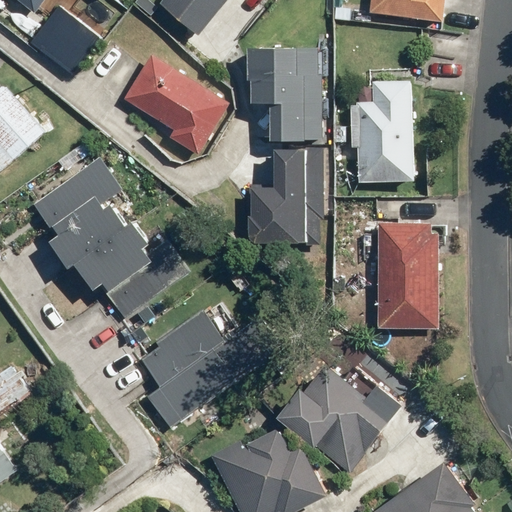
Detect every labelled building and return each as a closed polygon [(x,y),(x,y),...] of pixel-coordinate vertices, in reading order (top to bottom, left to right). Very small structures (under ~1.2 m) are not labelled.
[(23,0),(38,11),(46,0),(23,0)] [(171,0),(207,30),(232,0),(171,0)] [(372,0),(371,11),(440,19),(442,0),(372,0)] [(76,28),(85,18),(66,1),(36,37),(77,72),(107,36),(90,21),(81,32),(76,28)] [(328,137),(329,45),(256,43),(256,70),(260,70),(259,99),(266,99),(266,136),(328,137)] [(240,101),(158,52),(124,107),(206,157),(240,101)] [(425,181),(418,76),(380,79),(381,101),(356,103),(358,144),(366,143),(368,184),(425,181)] [(50,130),(8,83),(0,90),(0,172),(1,174),(50,130)] [(330,146),(284,144),(282,184),(263,184),(261,219),(272,220),(271,241),(325,243),(330,146)] [(134,187),(105,150),(40,202),(66,235),(61,239),(80,264),(87,259),(106,282),(111,278),(121,291),(161,260),(151,247),(161,240),(125,194),(134,187)] [(364,259),(385,260),(383,326),(442,328),(446,229),(441,229),(441,220),(416,220),(416,210),(402,209),(402,218),(387,218),(386,232),(365,232),(364,259)] [(177,430),(296,337),(275,310),(239,339),(209,301),(144,352),(169,384),(152,398),(177,430)] [(333,357),(286,414),(356,471),(400,418),(373,396),(375,392),(333,357)] [(0,415),(37,386),(18,362),(0,375),(0,415)] [(248,437),(218,451),(248,511),(300,511),(340,493),(315,442),(302,448),(290,424),(251,443),(248,437)] [(0,484),(23,466),(0,436),(0,484)] [(454,458),(383,508),(385,511),(485,511),(478,502),(483,498),(454,458)]
